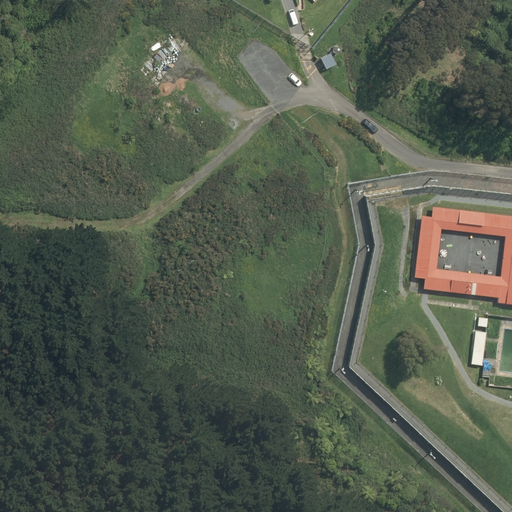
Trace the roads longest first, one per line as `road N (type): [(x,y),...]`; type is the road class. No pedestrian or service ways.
road 1 (track): [(273,108),(156,220),(128,341)]
road 2 (track): [(0,192),(40,147),(72,134),(192,183)]
